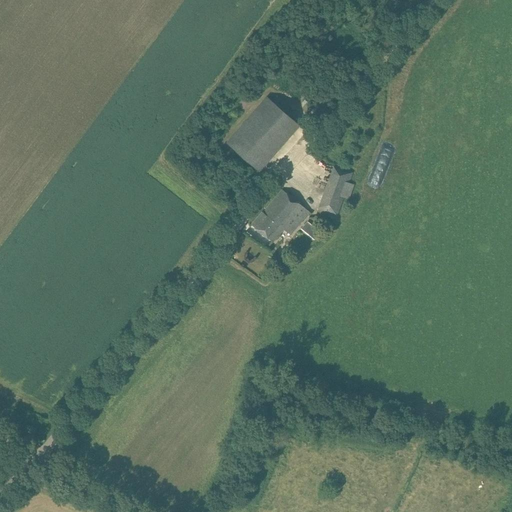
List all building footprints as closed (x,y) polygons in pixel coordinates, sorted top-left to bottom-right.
[(299,126),(292,119),(267,98),(269,100),(230,144),(228,143),(227,143),(260,172),(299,126)] [(353,172),(335,166),(319,209),(337,216),(343,198),(349,200),(355,185),(349,183),(353,172)] [(283,230),(290,236),(310,212),(283,190),(264,213),(263,212),(252,225),(273,243),(283,230)] [(312,226),(307,222),(301,229),(306,233),(312,226)] [(306,399),(296,421),(301,422),(311,401),(306,399)] [(28,424),(25,428),(29,431),(28,432),(33,435),(37,429),(32,426),(31,427),(28,424)]
